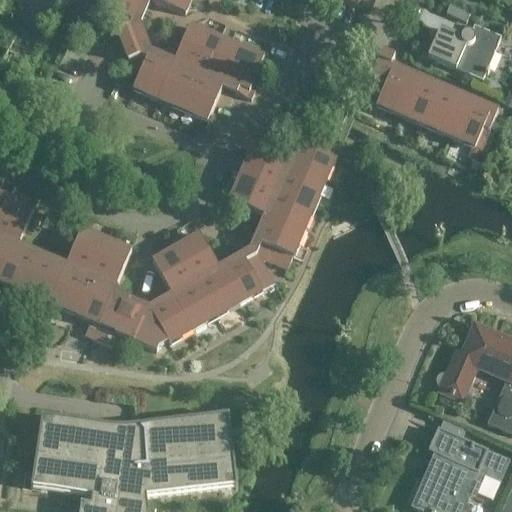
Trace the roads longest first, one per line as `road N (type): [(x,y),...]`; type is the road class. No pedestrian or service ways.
road 1 (residential): [(341,511),(422,328),(456,300),(490,298),(511,307)]
road 2 (residential): [(29,174),(111,218),(154,225),(188,210),(217,153)]
road 3 (residential): [(217,153),(83,100),(29,174)]
road 4 (residential): [(217,153),(246,116),(296,85),(320,19)]
